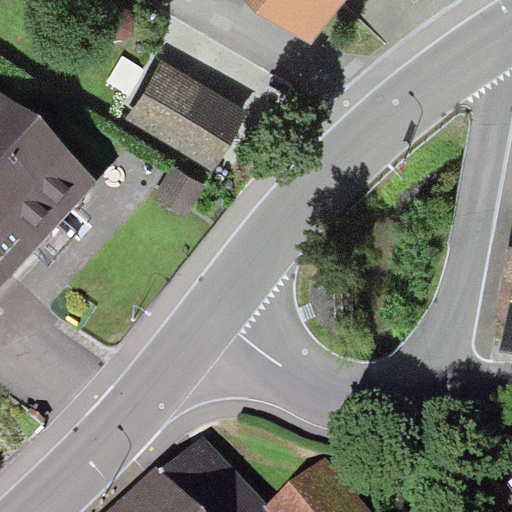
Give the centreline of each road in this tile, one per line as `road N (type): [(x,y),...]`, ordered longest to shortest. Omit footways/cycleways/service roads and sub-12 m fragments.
road 1 (residential): [(215,311),(316,391),(370,396),(430,380),(511,382)]
road 2 (secondary): [(215,311),(111,439),(30,511)]
road 3 (secondary): [(373,133),(295,209),(215,311)]
road 4 (residential): [(373,133),(332,80),(195,0)]
